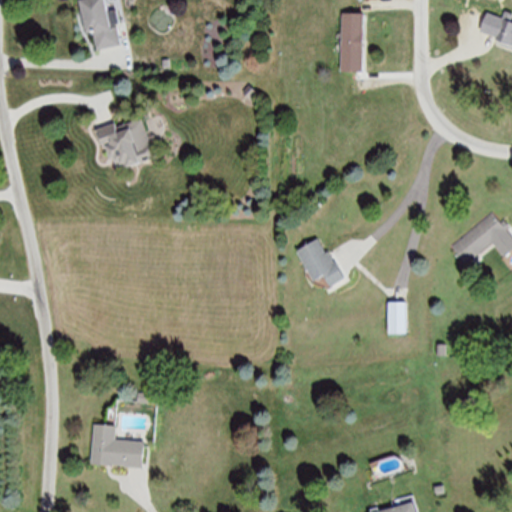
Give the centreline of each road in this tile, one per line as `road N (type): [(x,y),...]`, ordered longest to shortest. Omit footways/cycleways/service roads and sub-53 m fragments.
road 1 (residential): [(0,63),(52,354),(48,511)]
road 2 (residential): [(511,150),(458,138),(438,120),(421,66),(423,0)]
